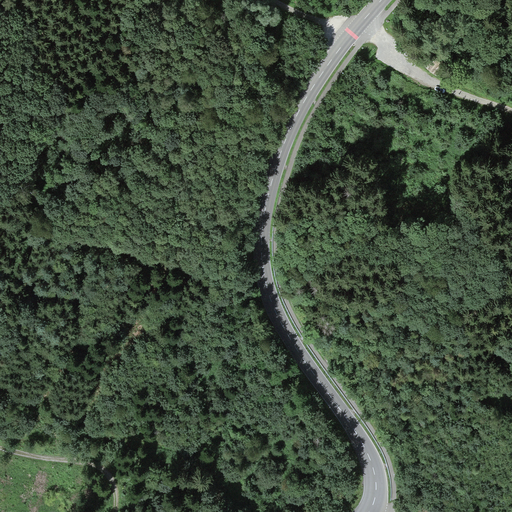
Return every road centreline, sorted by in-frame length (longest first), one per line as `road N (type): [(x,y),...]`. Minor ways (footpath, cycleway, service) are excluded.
road 1 (tertiary): [(370,511),(376,490),(366,449),(284,329),(261,253),(266,203),(296,115),(383,0)]
road 2 (track): [(354,31),(370,31),(420,75),(511,108)]
road 3 (track): [(115,511),(113,477),(99,459),(0,439)]
